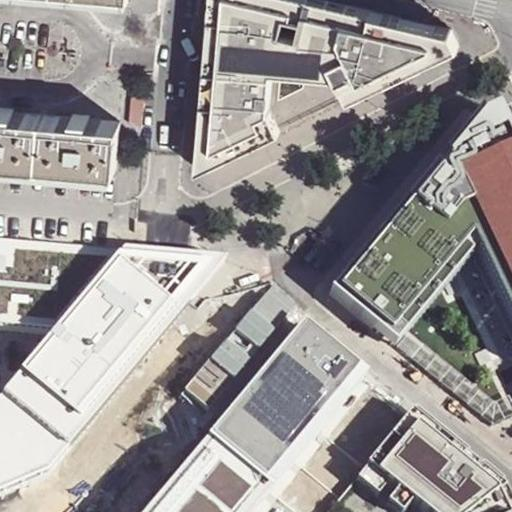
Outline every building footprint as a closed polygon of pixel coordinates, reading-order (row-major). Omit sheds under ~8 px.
[(451,26),(342,0),(210,0),(196,165),(279,126),(270,106),(274,65),(337,72),(348,95),(461,42),(451,26)] [(0,158),(117,168),(119,145),(121,121),(90,118),(91,115),(75,114),(74,117),(15,111),(15,108),(0,106),(0,158)] [(511,132),(502,112),(492,116),(487,107),(481,109),(327,294),(391,347),(473,248),(511,329),(511,132)] [(0,497),(49,475),(226,260),(223,257),(168,252),(0,237),(0,497)] [(241,511),(362,375),(302,325),(147,511),(241,511)] [(511,511),(511,508),(504,492),(411,415),(367,468),(397,494),(409,504),(419,511),(511,511)] [(397,494),(367,468),(356,481),(387,507),(397,494)]
